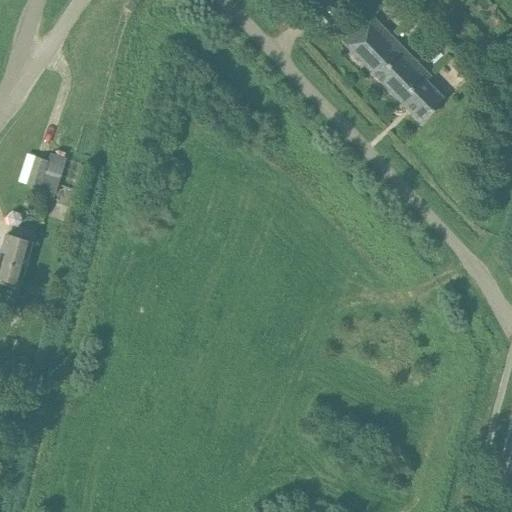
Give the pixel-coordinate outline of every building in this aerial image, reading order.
[(400,0),(391,0),(387,4),(396,13),(405,5),(400,0)] [(431,77),(371,16),(358,28),(344,42),(421,122),(436,108),(445,100),(426,81),(431,77)] [(35,156),(26,184),(55,193),(66,159),(49,154),(47,160),(35,156)] [(25,240),(6,235),(0,254),(0,277),(13,282),(19,284),(31,242),(25,240)] [(26,293),(15,294),(16,307),(27,306),(26,293)] [(20,365),(16,376),(29,381),(33,370),(20,365)]
